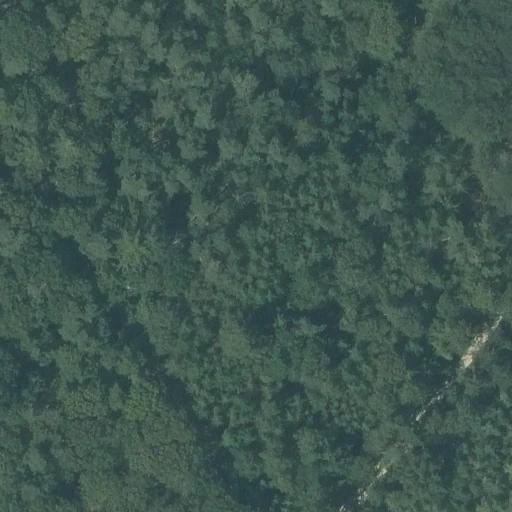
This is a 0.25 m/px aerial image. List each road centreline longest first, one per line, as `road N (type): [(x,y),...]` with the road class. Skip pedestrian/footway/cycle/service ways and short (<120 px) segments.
road 1 (track): [(511,288),(345,511)]
road 2 (track): [(397,511),(511,360)]
